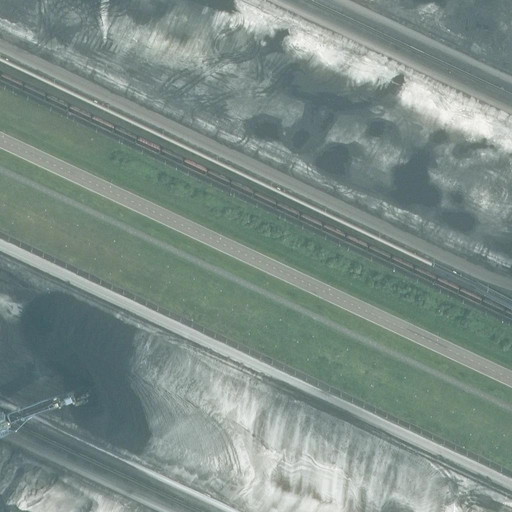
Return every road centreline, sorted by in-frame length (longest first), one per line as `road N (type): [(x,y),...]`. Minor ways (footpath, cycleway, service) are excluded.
road 1 (unclassified): [(511,381),(0,143)]
road 2 (track): [(511,287),(0,50)]
road 3 (track): [(265,0),(511,114)]
